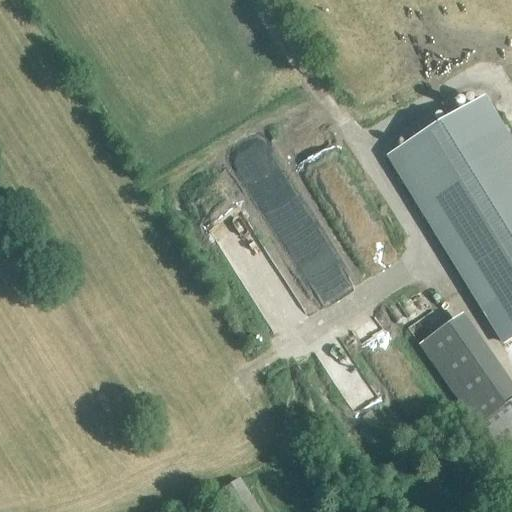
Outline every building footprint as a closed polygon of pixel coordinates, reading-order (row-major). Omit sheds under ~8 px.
[(504,345),(511,339),(511,150),(482,102),(389,158),(504,345)] [(371,193),(329,126),(299,144),(340,211),(371,193)] [(281,155),(300,147),(295,138),(277,146),(281,155)] [(230,173),(243,165),(234,152),(222,160),(230,173)] [(165,166),(180,190),(200,178),(185,154),(165,166)] [(511,401),(475,428),(511,480),(511,401)] [(234,511),(259,511),(239,480),(222,491),(234,511)]
